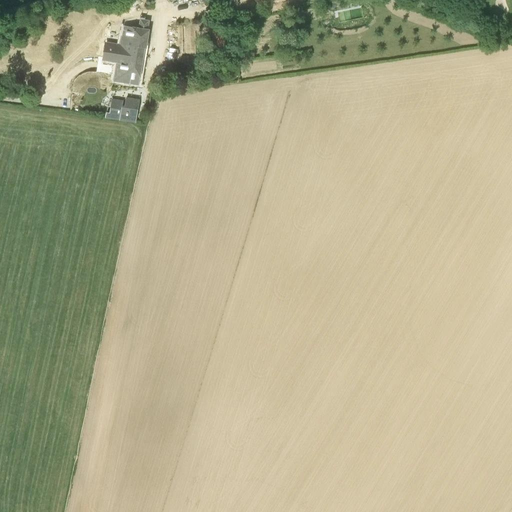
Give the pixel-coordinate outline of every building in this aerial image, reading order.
[(133,85),(141,86),(146,23),(139,23),(138,32),(126,31),(124,51),(110,50),(109,63),(121,64),(119,79),(133,80),(133,85)] [(271,29),(269,23),(264,25),(264,24),(259,26),(261,32),(266,30),(271,29)] [(225,24),(213,24),(214,40),(226,40),(225,24)] [(36,84),(48,87),(50,79),(38,76),(36,84)] [(136,122),(139,100),(126,98),(124,105),(114,103),(111,118),(136,122)]
